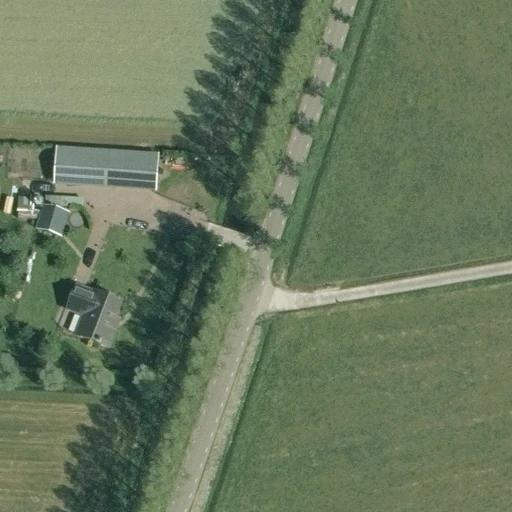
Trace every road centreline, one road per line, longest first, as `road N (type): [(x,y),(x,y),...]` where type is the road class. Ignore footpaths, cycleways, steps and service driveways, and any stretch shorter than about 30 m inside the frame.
road 1 (tertiary): [(178,511),(348,0)]
road 2 (unknown): [(265,251),(56,166)]
